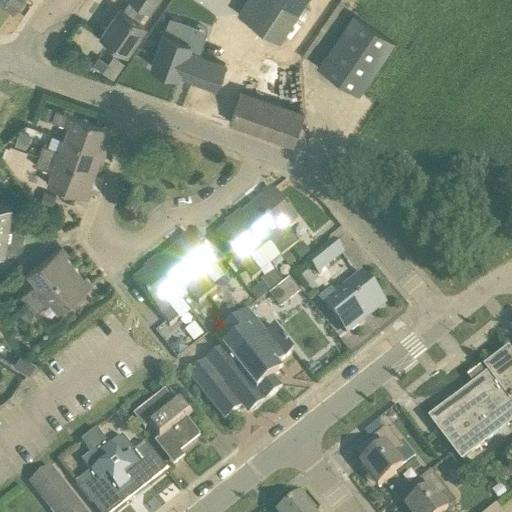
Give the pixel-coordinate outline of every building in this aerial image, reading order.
[(20,0),(0,0),(0,3),(13,12),(20,0)] [(130,0),(122,12),(141,25),(150,12),(157,0),(130,0)] [(289,39),(311,0),(250,0),(244,12),(289,39)] [(122,12),(120,9),(100,36),(126,55),(146,28),(141,25),(122,12)] [(394,42),(354,15),(318,68),(358,95),(394,42)] [(190,41),(164,32),(152,66),(178,76),(179,72),(217,86),(226,61),(200,52),(188,48),(190,41)] [(114,56),(103,72),(114,79),(125,63),(114,56)] [(242,92),(231,123),(293,145),(304,114),(242,92)] [(45,105),(40,117),(50,121),(55,109),(45,105)] [(111,130),(56,110),(52,121),(68,127),(64,138),(102,152),(111,130)] [(20,131),(15,145),(23,148),(25,148),(29,138),(30,134),(20,131)] [(64,138),(59,150),(42,144),(38,155),(94,175),(102,152),(64,138)] [(94,175),(38,155),(35,165),(51,172),(47,184),(85,198),(94,175)] [(57,195),(44,191),(40,204),(52,208),(57,195)] [(298,223),(273,191),(254,207),(290,252),(299,245),(296,241),(306,233),(298,223)] [(11,203),(0,201),(0,226),(7,228),(11,203)] [(254,207),(235,222),(260,253),(270,245),(281,259),(282,259),(290,252),(254,207)] [(235,222),(216,237),(252,283),(261,275),(250,261),(260,253),(235,222)] [(7,228),(0,226),(0,251),(4,252),(15,253),(22,248),(25,231),(7,228)] [(172,252),(208,298),(216,291),(205,277),(216,269),(191,237),(172,252)] [(308,264),(318,276),(343,256),(333,244),(308,264)] [(303,245),(293,253),(301,262),(311,255),(303,245)] [(59,249),(27,274),(35,284),(21,295),(29,304),(74,268),(59,249)] [(152,267),(178,299),(188,291),(199,305),(208,298),(172,252),(152,267)] [(290,252),(282,259),(289,269),(298,262),(290,252)] [(14,268),(22,277),(28,272),(21,263),(14,268)] [(152,267),(133,283),(170,328),(179,321),(168,307),(178,299),(152,267)] [(29,304),(36,313),(50,302),(58,312),(90,287),(74,268),(29,304)] [(261,281),(271,293),(282,284),(273,272),(261,281)] [(384,305),(362,277),(325,307),(347,335),(384,305)] [(283,308),(303,295),(294,280),(273,294),(283,308)] [(214,292),(209,297),(212,302),(218,297),(214,292)] [(233,307),(223,314),(230,323),(240,316),(233,307)] [(29,308),(20,315),(26,322),(34,315),(29,308)] [(275,379),(280,376),(277,372),(280,369),(278,367),(294,354),(274,329),(266,335),(248,312),(215,338),(224,349),(240,337),(274,380),(275,379)] [(221,316),(210,325),(218,334),(229,326),(221,316)] [(204,336),(195,325),(185,332),(195,344),(204,336)] [(224,349),(188,377),(225,423),(242,409),(244,411),(254,412),(283,390),(275,379),(274,380),(240,337),(224,349)] [(511,424),(511,359),(508,354),(486,371),(490,377),(430,421),(462,463),(511,424)] [(20,369),(30,375),(36,364),(26,358),(20,369)] [(187,420),(191,416),(181,403),(176,407),(165,393),(134,418),(169,462),(200,437),(187,420)] [(416,459),(404,445),(400,447),(386,430),(359,452),(367,462),(360,467),(378,489),(403,469),(416,459)] [(148,479),(132,459),(136,455),(123,438),(110,448),(96,431),(81,443),(92,456),(82,464),(92,476),(76,488),(90,507),(102,497),(108,505),(128,488),(131,492),(148,479)] [(403,479),(411,488),(429,471),(421,463),(403,479)] [(83,511),(58,480),(49,469),(29,485),(38,496),(51,511),(83,511)] [(448,496),(445,491),(431,474),(402,497),(410,507),(405,511),(406,511),(446,511),(439,503),(448,496)] [(501,487),(493,493),(499,502),(507,496),(501,487)] [(308,511),(299,500),(284,511),(308,511)]
